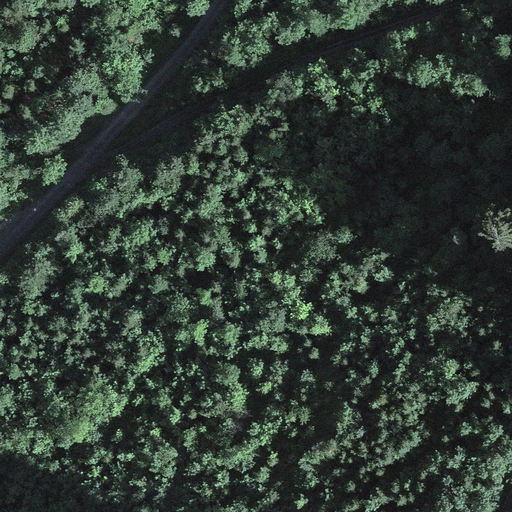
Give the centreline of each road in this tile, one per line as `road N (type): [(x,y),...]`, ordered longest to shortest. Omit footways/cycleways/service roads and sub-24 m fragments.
road 1 (track): [(82,161),(286,63),(465,0)]
road 2 (track): [(216,0),(110,129)]
